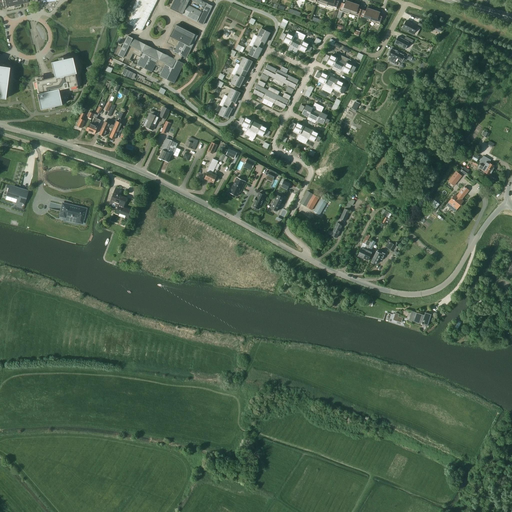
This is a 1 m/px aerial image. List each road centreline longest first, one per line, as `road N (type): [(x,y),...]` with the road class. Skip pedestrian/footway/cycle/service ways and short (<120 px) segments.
road 1 (unclassified): [(307,259),(137,170),(0,126)]
road 2 (unclassified): [(330,271),(397,294),(426,294),(456,273),(504,204)]
road 3 (unclassified): [(307,259),(285,228),(311,172),(271,145)]
road 4 (residential): [(284,120),(244,98),(267,49),(308,69)]
